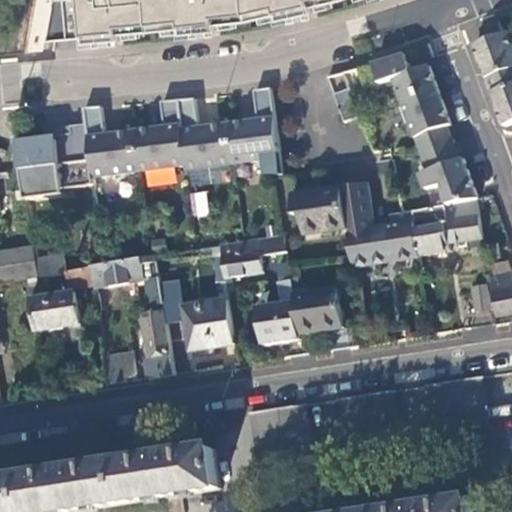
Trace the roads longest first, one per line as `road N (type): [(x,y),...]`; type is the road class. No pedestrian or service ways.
road 1 (residential): [(511,356),(0,428)]
road 2 (residential): [(291,58),(0,92)]
road 3 (residential): [(493,168),(429,22)]
road 4 (residential): [(291,58),(304,156),(360,144)]
road 5 (residential): [(429,22),(291,58)]
